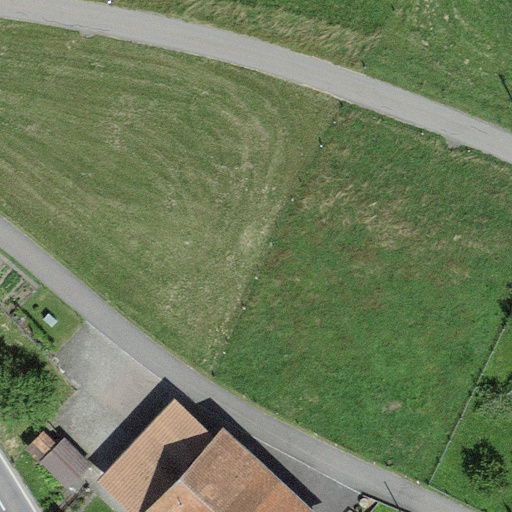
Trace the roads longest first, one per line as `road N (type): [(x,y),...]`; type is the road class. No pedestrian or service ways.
road 1 (unclassified): [(511,149),(239,50),(0,1)]
road 2 (residential): [(439,511),(216,401),(0,232)]
